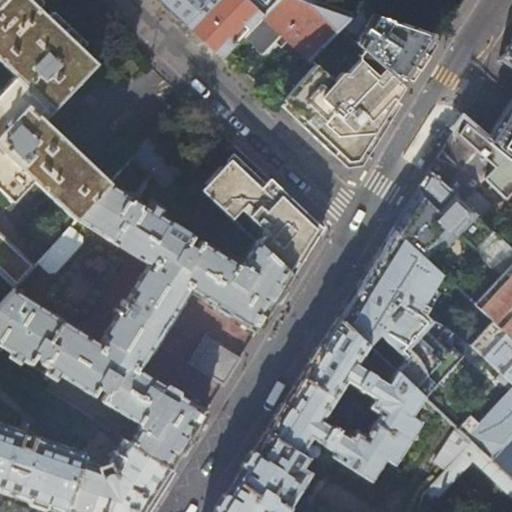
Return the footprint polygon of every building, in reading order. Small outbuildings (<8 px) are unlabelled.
[(42,0),(1,0),(0,2),(0,61),(18,78),(0,96),(0,183),(16,198),(36,175),(80,215),(109,183),(115,176),(52,117),(105,61),(42,0)] [(161,0),(186,23),(208,0),(161,0)] [(208,0),(186,23),(223,58),(238,42),(232,37),(244,24),(250,29),(261,17),(275,3),(277,0),(208,0)] [(250,29),(243,36),(263,54),(281,35),(310,62),(341,30),(340,29),(353,15),(314,0),(277,0),(275,3),(261,17),(250,29)] [(384,68),(391,73),(403,83),(420,56),(434,34),(433,32),(362,6),(353,15),(340,29),(341,30),(365,51),(384,68)] [(511,37),(498,59),(511,69),(511,37)] [(403,84),(403,83),(391,73),(384,68),(376,77),(359,62),(350,72),(348,74),(347,75),(338,84),(334,81),(317,65),(283,99),(303,117),(299,121),(333,154),(337,150),(351,163),(355,160),(357,159),(367,144),(372,147),(391,118),(385,114),(404,87),(403,84)] [(334,81),(338,84),(347,75),(348,74),(341,74),(334,81)] [(511,103),(506,112),(487,142),(511,162),(511,103)] [(460,120),(428,171),(467,206),(471,202),(465,196),(493,166),(511,183),(511,162),(487,142),(460,120)] [(136,154),(169,184),(183,172),(148,140),(136,154)] [(263,232),(256,240),(293,273),(322,226),(268,176),(262,183),(230,154),(199,187),(232,218),(239,210),(263,232)] [(474,214),(467,206),(428,171),(393,227),(426,257),(437,245),(443,238),(448,243),(458,232),(474,214)] [(109,183),(80,215),(76,219),(148,264),(100,341),(14,287),(0,302),(0,344),(10,351),(8,355),(19,362),(22,358),(29,363),(36,353),(43,357),(40,361),(47,366),(44,372),(55,379),(59,374),(92,394),(99,383),(107,388),(100,399),(127,416),(128,415),(139,421),(139,426),(129,442),(171,467),(207,411),(205,408),(204,406),(141,367),(147,357),(151,360),(187,300),(184,298),(189,289),(251,328),(254,329),(258,329),(293,273),(256,240),(242,263),(238,264),(227,257),(227,255),(200,239),(193,250),(185,245),(192,233),(160,213),(163,207),(151,200),(148,205),(140,201),(137,205),(130,201),(133,196),(109,183)] [(501,275),(475,303),(493,320),(511,338),(511,249),(474,214),(458,232),(476,248),(475,248),(480,257),(486,265),(493,270),(501,275)] [(37,262),(48,272),(54,271),(80,242),(80,236),(69,227),(37,262)] [(429,317),(457,287),(426,257),(393,227),(337,316),(367,344),(379,332),(405,357),(394,369),(423,396),(424,397),(462,355),(430,325),(434,322),(429,317)] [(0,233),(0,273),(14,287),(33,266),(0,233)] [(394,369),(386,382),(356,362),(367,344),(337,316),(214,511),(298,511),(300,511),(293,508),(312,471),(302,466),(310,457),(302,451),(312,435),(334,450),(331,455),(370,480),(384,457),(392,463),(420,420),(411,415),(424,397),(423,396),(394,369)] [(470,415),(457,429),(473,443),(490,459),(511,436),(511,338),(493,320),(470,345),(511,384),(511,387),(479,423),(470,415)] [(189,362),(224,383),(241,356),(206,335),(189,362)] [(0,488),(38,502),(64,511),(82,457),(84,451),(35,432),(28,449),(19,446),(25,429),(28,430),(30,425),(24,422),(22,428),(0,420),(0,488)] [(448,469),(473,443),(457,429),(454,425),(436,460),(448,469)] [(511,436),(490,459),(511,479),(511,436)] [(142,511),(171,467),(129,442),(124,438),(109,461),(110,463),(112,462),(116,472),(115,472),(111,471),(108,471),(106,472),(105,475),(103,476),(99,467),(102,466),(101,464),(99,464),(82,457),(64,511),(67,511),(142,511)] [(511,479),(490,459),(473,443),(448,469),(427,491),(433,497),(436,493),(439,496),(473,459),(511,495),(511,479)]
